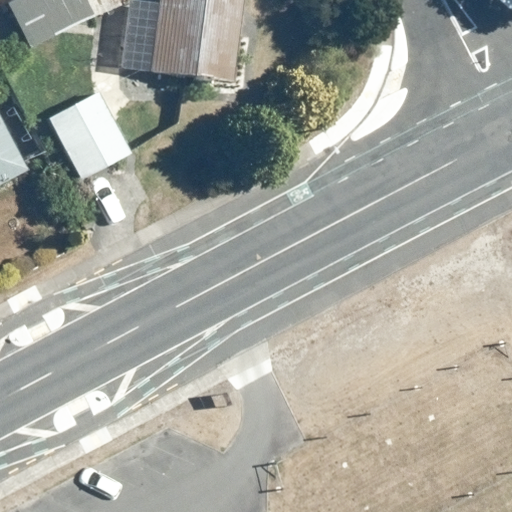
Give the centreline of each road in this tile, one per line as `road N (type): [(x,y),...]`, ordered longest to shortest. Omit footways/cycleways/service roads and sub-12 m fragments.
road 1 (tertiary): [(511,135),(0,400)]
road 2 (residential): [(446,0),(511,123)]
